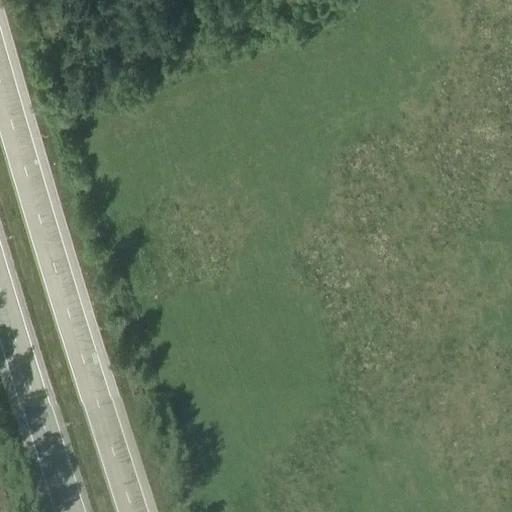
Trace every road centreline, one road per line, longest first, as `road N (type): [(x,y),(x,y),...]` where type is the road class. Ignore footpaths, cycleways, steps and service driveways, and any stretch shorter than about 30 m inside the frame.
road 1 (trunk): [(130,511),(0,80)]
road 2 (track): [(348,0),(300,38),(97,131)]
road 3 (trunk): [(0,291),(68,511)]
